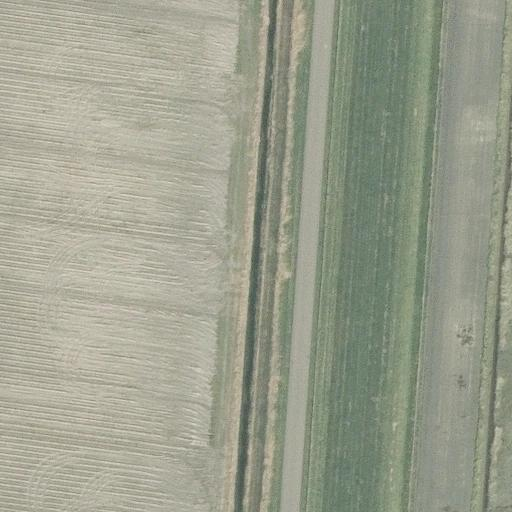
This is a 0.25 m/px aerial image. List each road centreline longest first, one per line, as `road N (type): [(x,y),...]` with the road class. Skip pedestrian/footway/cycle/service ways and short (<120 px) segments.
road 1 (unclassified): [(290,511),(326,0)]
road 2 (track): [(467,0),(432,511)]
